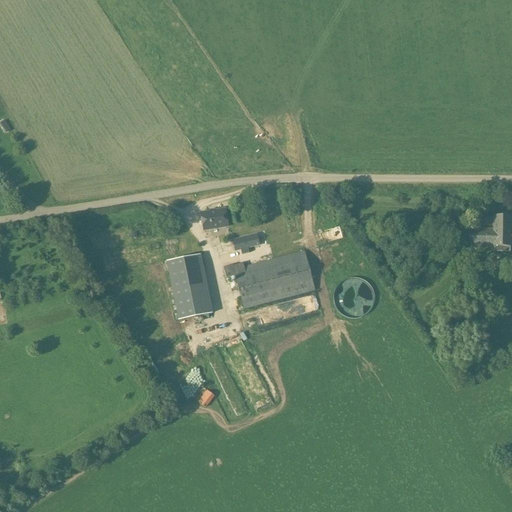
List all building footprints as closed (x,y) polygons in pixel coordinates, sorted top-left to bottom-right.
[(204,230),(228,227),(225,210),(201,213),(204,230)] [(510,216),(510,213),(505,213),(504,216),(492,215),(492,229),(469,229),(468,246),(492,247),(492,246),(494,246),(494,252),(510,252),(510,246),(511,239),(511,238),(511,233),(511,216),(510,216)] [(249,253),(247,248),(259,245),(257,235),(256,235),(233,241),(235,247),(236,251),(241,249),(242,254),(249,253)] [(315,291),(304,251),(244,267),(243,263),(232,266),(244,310),(315,291)] [(213,314),(201,255),(166,262),(178,321),(213,314)] [(347,280),(347,290),(351,290),(351,311),(371,312),(371,281),(347,280)] [(295,304),(299,314),(318,306),(314,296),(295,304)] [(205,408),(215,396),(202,387),(193,399),(205,408)]
